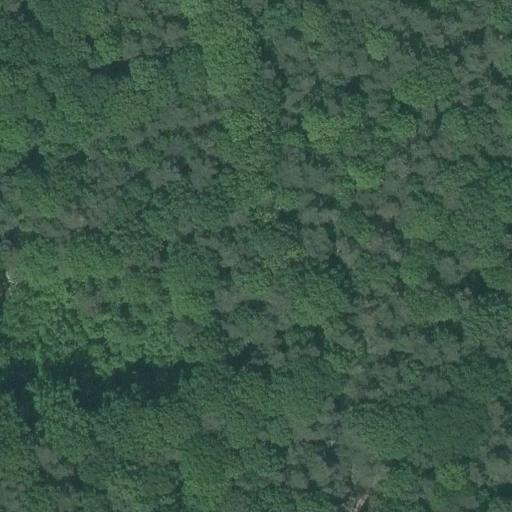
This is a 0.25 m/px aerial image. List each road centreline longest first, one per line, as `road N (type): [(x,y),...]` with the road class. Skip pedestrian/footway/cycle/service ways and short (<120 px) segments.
road 1 (track): [(223,0),(318,374)]
road 2 (track): [(0,428),(318,374),(337,426)]
road 3 (track): [(337,426),(511,383)]
